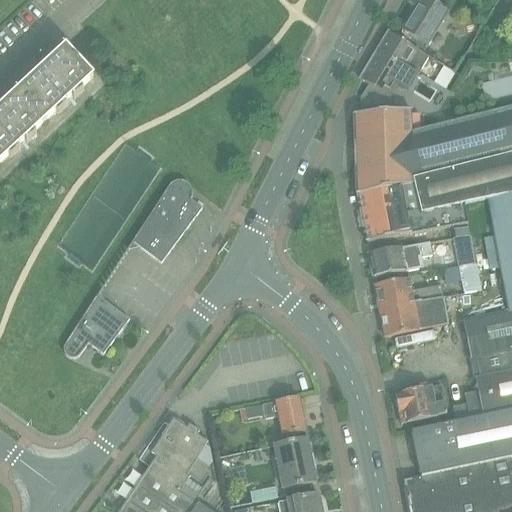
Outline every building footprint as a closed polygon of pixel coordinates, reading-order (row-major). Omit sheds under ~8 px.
[(420,0),(402,31),(419,41),(428,47),(449,12),(429,0),(420,0)] [(388,34),(377,51),(407,69),(406,70),(417,76),(428,58),(405,44),(388,34)] [(66,52),(55,62),(19,95),(16,92),(45,123),(64,105),(67,108),(67,107),(65,105),(72,98),(74,101),(75,100),(73,98),(92,79),(64,48),(63,49),(66,52)] [(377,51),(360,81),(369,86),(361,99),(361,100),(362,100),(363,112),(362,112),(362,115),(391,112),(389,99),(397,86),(403,90),(404,90),(408,92),(415,80),(417,76),(406,70),(407,69),(377,51)] [(435,83),(447,90),(456,75),(453,73),(444,68),(435,83)] [(18,96),(8,105),(0,112),(0,164),(17,149),(19,152),(20,151),(18,148),(25,142),(27,145),(28,144),(25,141),(45,123),(16,92),(15,93),(18,96)] [(511,108),(420,132),(412,134),(411,116),(411,112),(362,115),(355,116),(358,196),(413,185),(420,215),(465,206),(488,201),(511,195),(511,108)] [(419,115),(411,116),(412,134),(420,132),(419,115)] [(170,186),(169,188),(132,244),(161,265),(202,210),(191,201),(192,197),(192,195),(192,192),(191,190),(190,188),(188,186),(187,184),(184,183),(182,183),(180,182),(176,183),(174,184),(172,185),(170,186)] [(469,224),(465,206),(420,215),(413,185),(358,196),(367,244),(469,224)] [(453,409),(456,423),(511,411),(511,195),(488,201),(508,313),(463,323),(479,394),(465,397),(467,406),(453,409)] [(476,265),(471,238),(454,241),(459,267),(476,265)] [(429,244),(389,251),(369,255),(374,279),(393,275),(406,272),(404,262),(432,257),(429,244)] [(482,292),(476,265),(459,267),(464,296),(477,294),(477,293),(482,292)] [(375,287),(380,310),(433,300),(434,301),(443,299),(441,287),(412,293),(409,280),(395,283),(375,287)] [(97,298),(65,346),(64,348),(63,350),(63,352),(64,354),(65,356),(66,358),(68,359),(70,360),(73,360),(75,360),(77,359),(78,358),(88,345),(103,356),(129,321),(97,298)] [(433,300),(380,310),(380,314),(382,314),(386,335),(384,335),(385,339),(405,336),(448,327),(443,299),(434,301),(433,300)] [(403,414),(405,425),(438,418),(447,416),(441,387),(395,397),(399,414),(403,414)] [(245,410),(248,421),(264,418),(264,421),(279,419),(283,438),(306,433),(299,399),(245,410)] [(511,511),(511,411),(456,423),(411,433),(421,478),(403,481),(408,511),(511,511)] [(152,474),(180,494),(190,479),(187,477),(208,444),(197,437),(199,433),(189,426),(186,429),(173,421),(151,454),(161,461),(152,474)] [(307,441),(288,445),(274,448),(283,491),(316,484),(313,469),(315,468),(312,456),(310,456),(307,441)] [(206,511),(180,494),(152,474),(131,505),(127,503),(120,511),(206,511)] [(251,495),(253,505),(278,500),(275,490),(251,495)] [(321,511),(318,496),(287,502),(278,504),(280,511),(321,511)]
